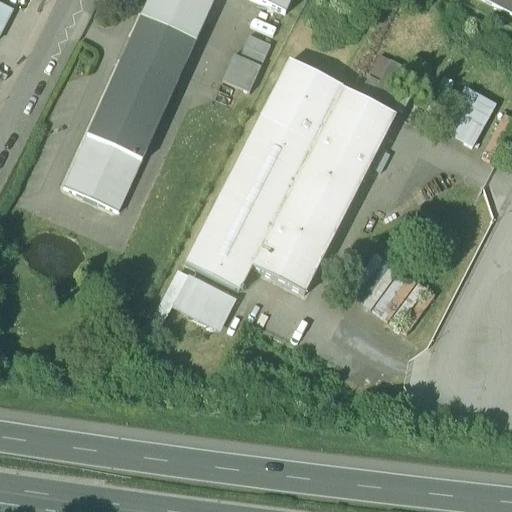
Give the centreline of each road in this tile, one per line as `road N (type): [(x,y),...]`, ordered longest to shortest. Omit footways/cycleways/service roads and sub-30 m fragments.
road 1 (motorway): [(511,495),(0,430)]
road 2 (motorway): [(0,484),(197,511)]
road 3 (unclassified): [(0,143),(71,0)]
